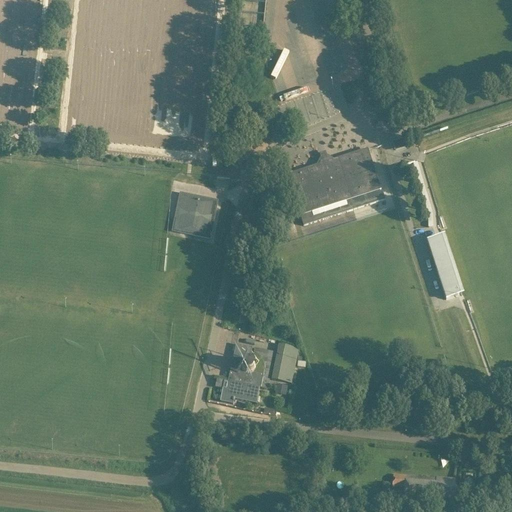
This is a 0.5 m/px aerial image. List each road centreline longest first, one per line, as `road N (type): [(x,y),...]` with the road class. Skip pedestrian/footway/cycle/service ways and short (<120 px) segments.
road 1 (unclassified): [(196,413),(248,181),(286,140),(348,113),(374,69),(356,0)]
road 2 (residential): [(511,445),(196,413)]
road 3 (track): [(196,413),(178,466),(152,482),(0,466)]
